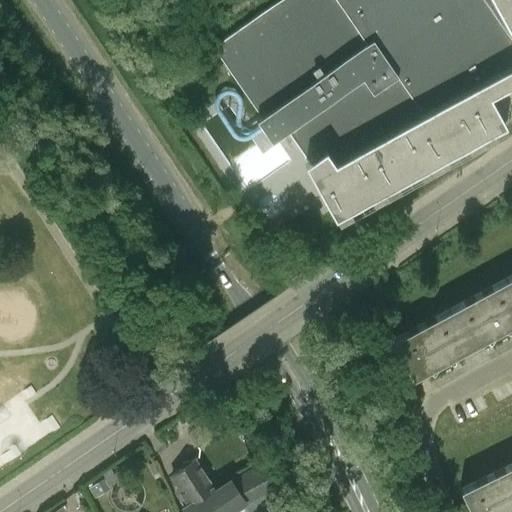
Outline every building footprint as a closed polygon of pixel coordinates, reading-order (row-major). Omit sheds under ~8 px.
[(511,0),(279,0),(212,46),(259,113),(255,116),(270,139),(286,128),(292,137),(307,129),(333,177),(350,168),(363,191),(480,127),(480,126),(477,128),(472,119),(511,97),(511,0)] [(511,290),(506,279),(449,310),(469,348),(511,324),(511,290)] [(412,379),(469,348),(449,310),(391,341),(412,379)] [(226,428),(216,413),(187,434),(196,447),(226,428)] [(180,469),(171,475),(179,487),(175,490),(184,504),(181,506),(184,511),(190,511),(202,505),(197,497),(211,486),(193,460),(191,461),(186,460),(181,464),(180,469)] [(202,505),(190,511),(231,511),(243,504),(244,505),(276,487),(263,463),(228,482),(215,491),(211,486),(197,497),(202,505)] [(470,511),(510,511),(511,511),(511,463),(460,490),(470,511)]
